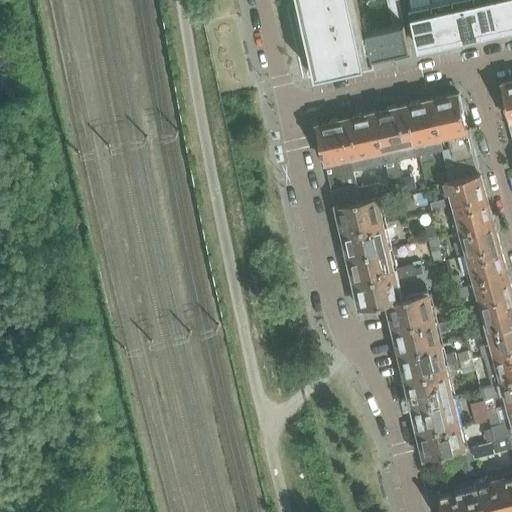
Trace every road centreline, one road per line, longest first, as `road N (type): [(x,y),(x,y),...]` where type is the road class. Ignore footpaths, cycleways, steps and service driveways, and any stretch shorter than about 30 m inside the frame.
road 1 (residential): [(416,511),(382,390),(333,310),(286,110)]
road 2 (residential): [(286,110),(472,68)]
road 3 (residential): [(472,68),(511,215)]
